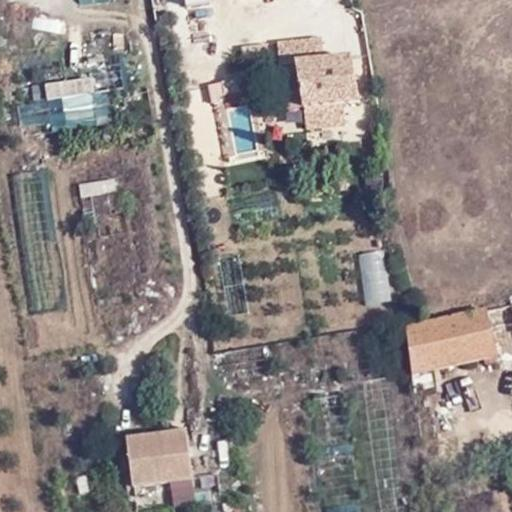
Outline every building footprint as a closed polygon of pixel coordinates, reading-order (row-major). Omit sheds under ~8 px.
[(288,0),(289,7),(293,24),(330,19),(326,0),(288,0)] [(293,24),(289,7),(267,11),(269,29),(293,24)] [(291,80),(298,128),(336,123),(335,108),(352,104),(348,63),(313,67),(311,46),(295,49),(294,42),(282,44),(282,50),(275,53),(279,82),(291,80)] [(77,87),(0,98),(0,120),(2,132),(82,120),(77,87)] [(247,92),(218,97),(226,156),(256,152),(247,92)] [(81,180),(81,194),(116,194),(116,179),(81,180)] [(485,317),(405,335),(409,382),(496,361),(485,317)] [(264,356),(237,360),(241,387),(268,383),(264,356)] [(189,442),(132,449),(138,496),(195,489),(189,442)]
